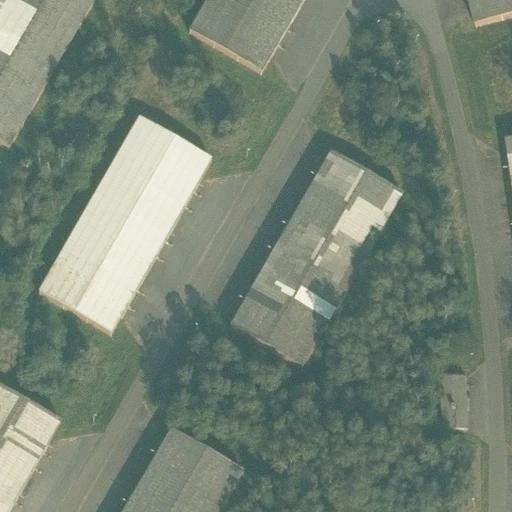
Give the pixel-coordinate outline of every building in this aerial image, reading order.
[(0,0),(0,147),(8,151),(95,0),(0,0)] [(304,0),(208,0),(188,35),(260,77),(304,0)] [(511,0),(468,0),(475,28),(511,18),(511,0)] [(138,122),(38,297),(110,338),(210,163),(138,122)] [(330,156),(229,330),(301,371),(402,197),(330,156)] [(465,378),(439,379),(441,432),(468,431),(465,378)] [(0,511),(9,511),(60,424),(0,389),(0,511)] [(220,511),(242,474),(170,433),(124,511),(220,511)]
